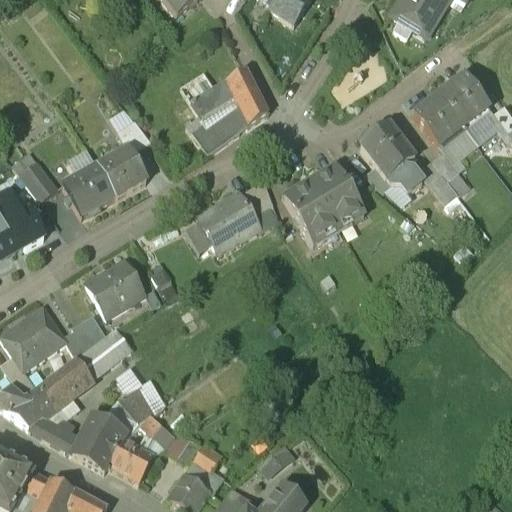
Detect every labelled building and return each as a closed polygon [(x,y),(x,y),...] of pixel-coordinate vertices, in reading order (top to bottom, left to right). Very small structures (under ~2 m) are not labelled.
[(156,0),(175,23),(199,4),(196,0),(156,0)] [(276,0),(275,1),(272,0),(260,0),(258,5),(269,12),(266,16),(292,33),(310,6),(300,0),(276,0)] [(447,6),(437,0),(404,0),(391,23),(411,35),(417,25),(431,33),(447,6)] [(468,0),(449,0),(463,8),(468,0)] [(258,28),(244,37),(260,64),(275,55),(258,28)] [(213,96),(189,110),(198,123),(200,127),(233,107),(237,114),(204,137),(216,155),(235,141),(266,121),(245,77),(213,96)] [(202,79),(179,93),(189,110),(213,96),(202,79)] [(487,114),(463,82),(437,102),(462,134),(487,114)] [(437,102),(411,122),(436,154),(462,134),(437,102)] [(511,126),(503,114),(491,122),(505,139),(511,134),(511,126)] [(198,123),(185,133),(190,140),(201,132),(200,127),(198,123)] [(133,128),(115,140),(125,157),(126,156),(130,161),(150,149),(133,128)] [(204,137),(201,132),(190,140),(206,162),(216,155),(204,137)] [(412,164),(388,133),(360,155),(374,174),(384,186),(385,185),(400,174),(412,164)] [(130,161),(126,156),(125,157),(95,174),(113,205),(113,206),(145,188),(130,161)] [(441,160),(430,169),(445,188),(453,182),(456,185),(459,183),(456,180),(457,179),(441,160)] [(35,169),(18,182),(26,194),(38,210),(56,197),(35,169)] [(445,188),(430,169),(417,179),(443,211),(456,201),(445,188)] [(334,173),(282,204),(311,252),(324,245),(326,238),(344,227),(350,229),(363,221),(334,173)] [(95,174),(61,193),(67,203),(63,205),(67,211),(71,209),(79,224),(113,205),(95,174)] [(374,174),(363,183),(381,200),(390,193),(385,185),(384,186),(374,174)] [(410,175),(400,174),(385,185),(390,193),(400,193),(406,200),(421,189),(410,175)] [(26,194),(18,182),(10,187),(18,199),(26,194)] [(262,187),(238,201),(251,224),(272,212),(262,187)] [(237,200),(195,224),(216,260),(258,235),(251,224),(238,201),(237,200)] [(17,223),(6,202),(0,205),(0,212),(24,255),(41,245),(26,218),(17,223)] [(0,268),(24,255),(0,212),(0,268)] [(123,268),(84,291),(105,326),(144,303),(143,302),(123,268)] [(152,297),(143,302),(144,303),(151,314),(159,309),(152,297)] [(41,315),(0,342),(0,345),(17,370),(22,378),(64,349),(61,344),(41,315)] [(91,322),(70,335),(72,338),(84,358),(88,355),(105,343),(91,322)] [(84,358),(72,338),(61,344),(64,349),(74,365),(84,358)] [(118,342),(91,359),(88,355),(84,358),(74,366),(91,388),(129,358),(118,342)] [(37,395),(35,396),(53,417),(91,388),(74,366),(37,395)] [(22,378),(17,370),(3,379),(11,391),(9,393),(22,406),(35,396),(37,395),(22,378)] [(140,392),(128,376),(120,381),(132,398),(133,398),(140,392)] [(35,396),(22,406),(9,393),(0,402),(0,418),(4,420),(26,436),(40,426),(53,417),(35,396)] [(133,398),(132,398),(117,408),(136,432),(138,431),(149,423),(133,398)] [(126,442),(91,423),(79,446),(71,461),(103,479),(123,448),(126,442)] [(159,433),(149,423),(138,431),(150,442),(159,433)] [(40,426),(26,436),(40,444),(54,433),(40,426)] [(73,434),(61,427),(54,433),(40,444),(61,456),(69,441),(73,434)] [(138,431),(123,448),(106,473),(138,490),(152,464),(163,454),(150,442),(138,431)] [(173,445),(159,433),(150,442),(163,454),(173,445)] [(69,441),(61,456),(71,461),(79,446),(69,441)] [(188,446),(175,466),(185,473),(198,453),(188,446)] [(227,472),(201,455),(192,469),(218,485),(227,472)] [(32,479),(0,461),(0,511),(13,511),(23,495),(32,500),(40,504),(49,487),(32,479)] [(200,511),(208,500),(182,483),(166,508),(172,511),(200,511)] [(67,511),(74,500),(49,487),(40,504),(36,511),(67,511)] [(263,511),(300,511),(279,494),(263,511)] [(230,497),(217,511),(239,511),(243,507),(230,497)] [(36,511),(40,504),(32,500),(24,511),(36,511)] [(97,511),(74,500),(67,511),(97,511)]
